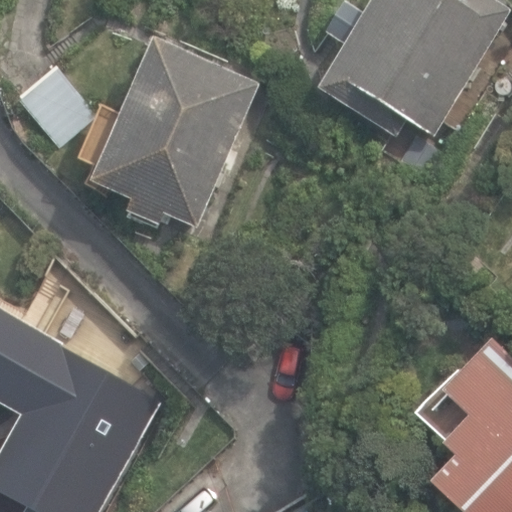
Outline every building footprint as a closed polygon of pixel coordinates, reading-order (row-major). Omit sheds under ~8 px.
[(224,0),(252,28),(268,0),(224,0)] [(320,95),(396,140),(407,121),(437,139),(511,13),(511,11),(492,0),(377,0),(368,15),(346,2),(327,33),(349,46),(320,95)] [(163,211),(196,225),(259,79),(153,34),(91,180),(131,198),(127,208),(159,222),(163,211)] [(21,99),(62,147),(99,115),(59,67),(58,67),(21,99)] [(0,443),(0,489),(40,511),(93,511),(160,393),(0,303),(0,399),(19,410),(0,443)] [(434,483),(465,511),(511,511),(511,358),(493,341),(445,393),(471,417),(446,444),(459,456),(434,483)]
